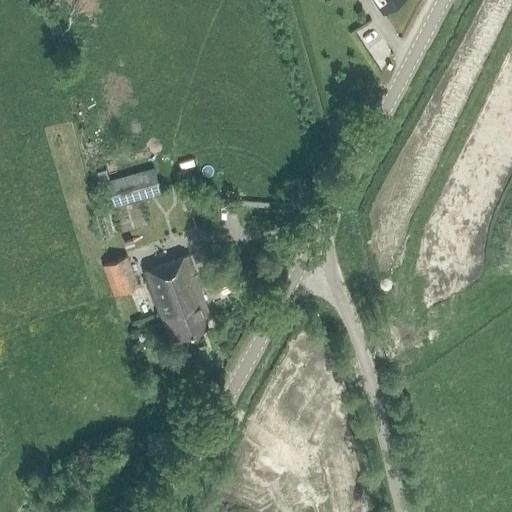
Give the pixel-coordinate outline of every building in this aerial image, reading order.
[(373,0),(382,12),(399,0),(373,0)] [(160,193),(153,168),(108,181),(114,205),(160,193)] [(204,319),(210,317),(203,298),(205,297),(189,254),(144,271),(170,339),(208,327),(204,319)] [(137,287),(126,257),(103,265),(113,295),(137,287)] [(229,280),(225,268),(211,273),(215,284),(229,280)]
